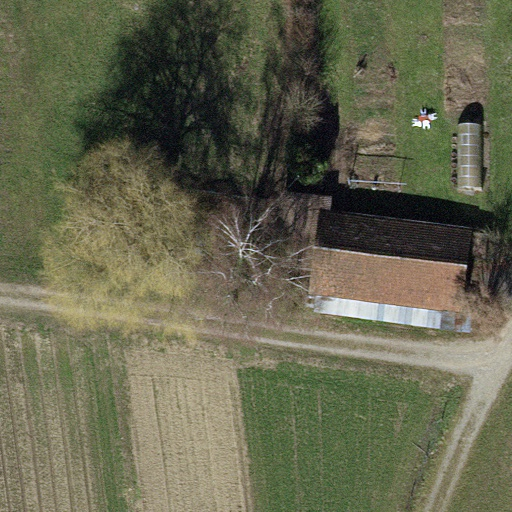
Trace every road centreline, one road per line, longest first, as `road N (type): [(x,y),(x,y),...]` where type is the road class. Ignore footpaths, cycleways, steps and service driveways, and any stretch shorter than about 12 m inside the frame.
road 1 (track): [(488,359),(0,299)]
road 2 (track): [(511,319),(488,359),(431,511)]
